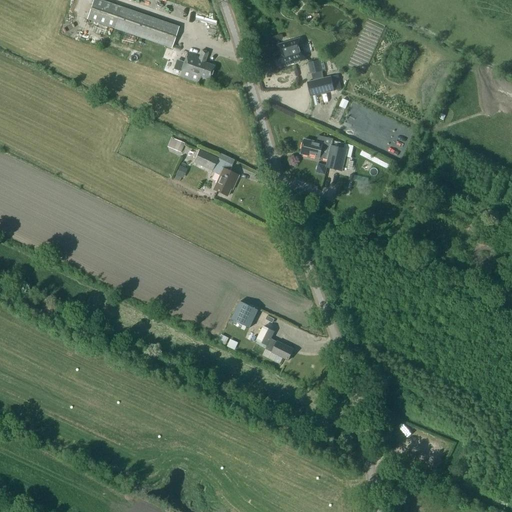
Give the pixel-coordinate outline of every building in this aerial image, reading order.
[(171,48),(179,27),(99,0),(93,0),(87,19),(171,48)] [(275,57),(277,65),(281,64),(281,67),(307,60),(301,38),(289,41),(278,45),(280,52),(277,53),(278,56),(275,57)] [(199,58),(187,53),(179,76),(198,83),(200,77),(210,80),(215,66),(205,63),(208,53),(201,50),(199,58)] [(310,73),(321,70),(319,61),(308,63),(310,73)] [(308,82),(311,96),(334,91),(331,77),(308,82)] [(173,149),(180,152),(184,143),(177,140),(173,149)] [(322,158),(328,160),(326,167),(342,171),(347,150),(331,146),(323,144),(304,140),(301,154),(322,159),(322,158)] [(199,150),(194,163),(212,171),(220,174),(213,190),(227,196),(233,184),(234,185),(238,176),(229,171),(232,165),(218,159),(199,150)] [(325,175),(326,169),(324,168),(325,165),(318,164),(316,173),(325,175)] [(184,168),(180,166),(179,165),(175,175),(183,178),(187,169),(184,168)] [(240,302),(231,320),(251,329),(260,311),(240,302)] [(274,332),(264,326),(257,341),(267,346),(274,349),(273,352),(288,360),(293,350),(278,342),(277,343),(270,339),(274,332)]
